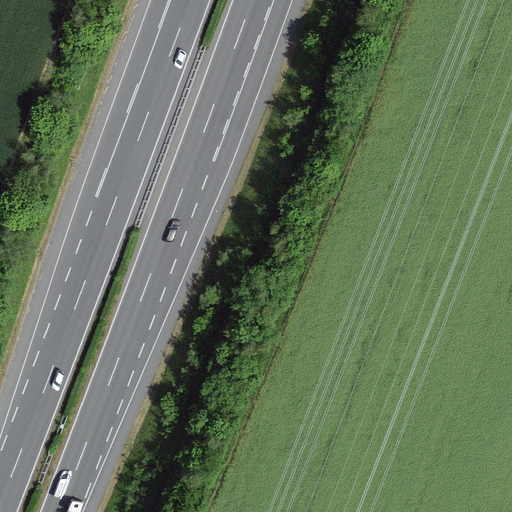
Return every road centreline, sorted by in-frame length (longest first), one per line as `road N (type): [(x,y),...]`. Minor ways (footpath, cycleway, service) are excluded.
road 1 (motorway): [(60,511),(252,0)]
road 2 (motorway): [(190,0),(0,505)]
